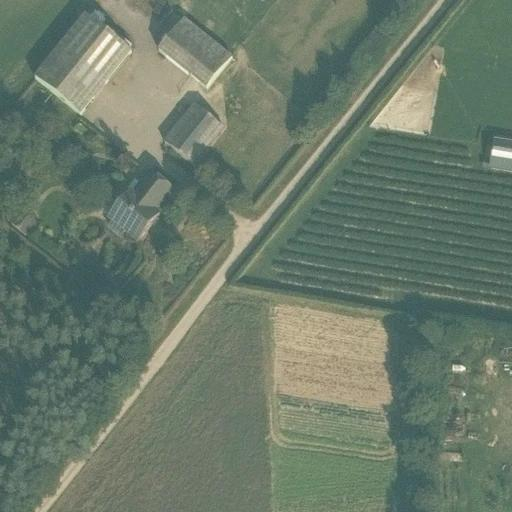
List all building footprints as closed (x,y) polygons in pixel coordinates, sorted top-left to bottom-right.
[(86,17),(35,81),(81,117),(132,54),(86,17)] [(184,21),(158,53),(207,92),(233,60),(184,21)] [(165,144),(194,168),(225,131),(195,107),(165,144)] [(511,146),(495,144),(491,170),(511,173),(511,146)] [(0,152),(0,157),(4,161),(12,152),(5,146),(0,152)] [(174,193),(151,174),(133,196),(131,194),(127,191),(116,205),(120,208),(110,220),(113,223),(109,227),(122,238),(126,233),(138,243),(160,217),(157,215),(174,193)] [(8,224),(26,239),(37,225),(19,210),(8,224)]
